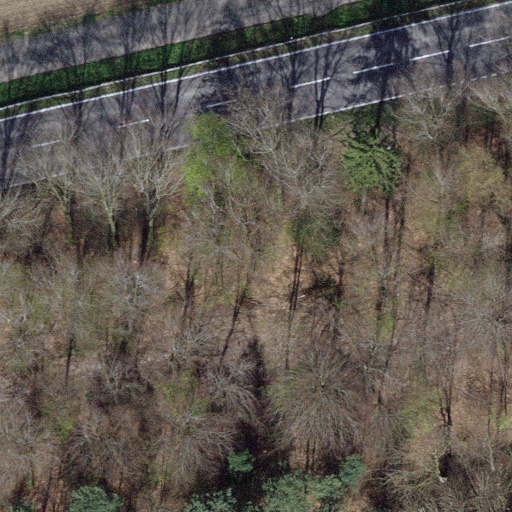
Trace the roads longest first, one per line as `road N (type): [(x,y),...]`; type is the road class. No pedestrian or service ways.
road 1 (primary): [(0,155),(511,36)]
road 2 (track): [(0,415),(511,315)]
